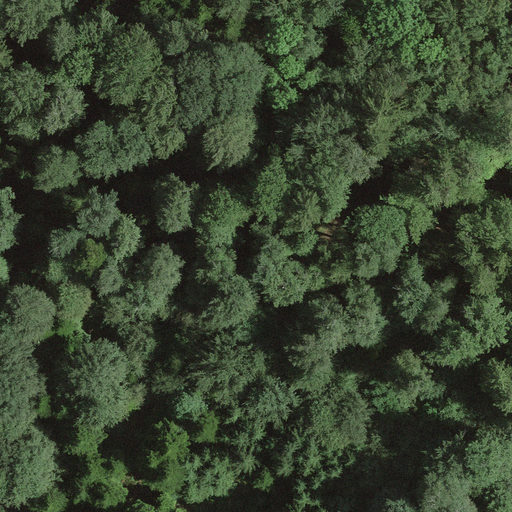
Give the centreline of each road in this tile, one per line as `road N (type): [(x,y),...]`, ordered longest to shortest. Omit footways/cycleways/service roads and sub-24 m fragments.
road 1 (track): [(0,37),(249,146),(511,225)]
road 2 (track): [(52,511),(0,396)]
